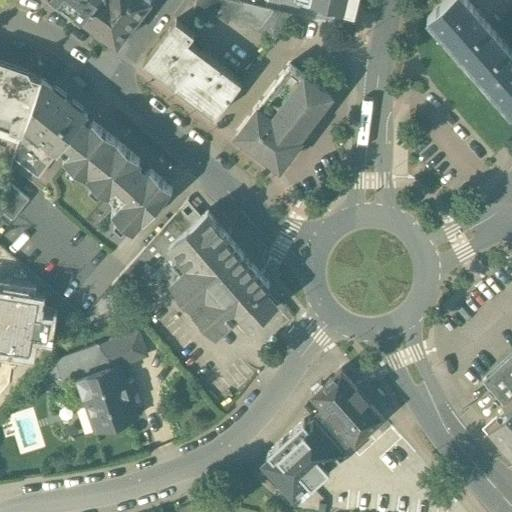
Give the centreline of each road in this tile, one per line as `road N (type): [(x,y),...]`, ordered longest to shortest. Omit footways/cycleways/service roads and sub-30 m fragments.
road 1 (residential): [(16,511),(118,492),(203,456),(259,411),(334,311)]
road 2 (residential): [(321,253),(271,226),(109,74)]
road 3 (tertiary): [(397,0),(377,90),(370,217)]
road 4 (tertiary): [(394,322),(440,416),(511,498)]
road 5 (residential): [(109,74),(48,31),(0,15)]
